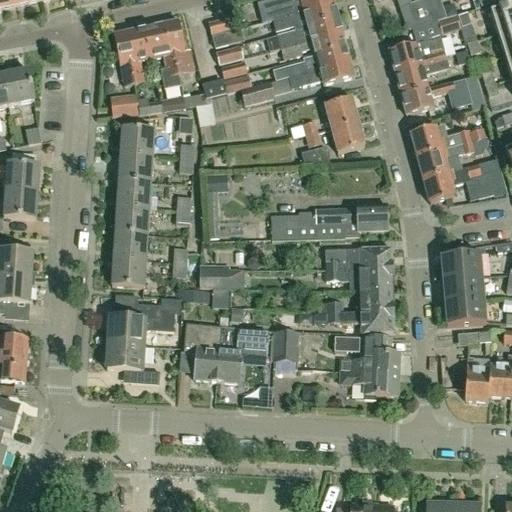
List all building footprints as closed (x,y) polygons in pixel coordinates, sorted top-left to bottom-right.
[(0,0),(0,11),(16,9),(13,0),(0,0)] [(13,0),(16,9),(40,4),(39,0),(13,0)] [(270,13),(272,23),(334,6),(332,0),(300,0),(299,0),(300,5),(270,13)] [(430,26),(422,2),(410,6),(408,0),(374,0),(376,3),(383,0),(397,0),(408,32),(430,26)] [(435,24),(445,20),(439,0),(429,0),(422,2),(430,26),(435,24)] [(294,30),(295,33),(295,34),(338,22),(334,6),(272,23),(276,35),(294,30)] [(511,7),(490,15),(497,37),(511,31),(511,7)] [(384,32),(397,24),(390,13),(377,20),(384,32)] [(467,15),(457,18),(461,30),(471,27),(467,15)] [(445,20),(435,24),(439,38),(461,32),(457,18),(446,22),(445,20)] [(211,39),(235,32),(232,20),(208,26),(211,39)] [(342,36),(338,22),(295,34),(295,33),(276,38),(281,53),(342,36)] [(177,79),(178,78),(194,75),(190,53),(185,54),(178,24),(162,27),(168,59),(173,58),(177,79)] [(144,31),(151,63),(164,60),(166,71),(159,73),(164,92),(180,89),(178,78),(177,79),(173,58),(168,59),(162,27),(144,31)] [(139,65),(151,63),(144,31),(127,35),(134,67),(129,68),(134,88),(144,86),(139,65)] [(511,31),(497,37),(504,59),(511,56),(511,31)] [(124,90),(134,88),(129,68),(134,67),(127,35),(113,38),(124,90)] [(346,51),(342,36),(281,53),(283,64),(302,59),(301,55),(313,51),(315,59),(346,51)] [(388,54),(394,75),(446,61),(440,41),(416,48),(416,47),(388,54)] [(480,56),(476,44),(466,47),(470,59),(480,56)] [(219,69),(243,63),(240,50),(215,56),(219,69)] [(285,71),(289,82),(350,65),(346,51),(315,59),(316,62),(285,71)] [(470,64),(467,53),(456,56),(459,67),(470,64)] [(394,75),(400,99),(428,91),(424,78),(448,72),(446,61),(394,75)] [(355,81),(350,65),(289,82),(291,92),(322,84),(323,90),(355,81)] [(224,82),(247,76),(244,66),(220,71),(224,82)] [(2,78),(8,109),(34,104),(28,72),(2,78)] [(485,88),(495,85),(491,72),(481,75),(485,88)] [(0,78),(0,111),(8,109),(2,78),(0,78)] [(239,94),(251,90),(248,78),(222,84),(222,83),(202,88),(206,102),(226,97),(226,98),(239,95),(239,94)] [(452,85),(428,91),(400,99),(406,119),(433,111),(430,100),(449,95),(453,111),(470,106),(464,83),(452,86),(452,85)] [(239,94),(239,95),(244,110),(274,102),(269,85),(251,90),(239,94)] [(498,98),(495,85),(485,88),(488,101),(498,98)] [(182,101),(184,111),(206,108),(204,98),(182,101)] [(160,105),(162,115),(184,111),(182,101),(160,105)] [(331,133),(358,126),(351,101),(324,108),(331,133)] [(138,118),(136,109),(135,102),(111,105),(113,122),(138,118)] [(160,105),(136,109),(138,118),(162,115),(160,105)] [(195,110),(199,128),(213,126),(210,107),(206,108),(195,110)] [(511,116),(502,120),(498,121),(494,125),(496,131),(504,128),(505,129),(511,127),(511,116)] [(305,139),(317,136),(314,125),(302,128),(290,131),(293,142),(305,139)] [(364,150),(358,126),(331,133),(337,157),(364,150)] [(446,140),(443,128),(411,137),(417,161),(472,146),(469,136),(469,134),(446,140)] [(38,131),(26,133),(29,148),(41,146),(38,131)] [(469,136),(472,146),(482,143),(478,131),(469,134),(469,136)] [(120,158),(152,160),(154,134),(121,132),(120,158)] [(317,136),(305,139),(309,151),(320,148),(317,136)] [(474,155),(472,146),(417,161),(423,183),(447,177),(443,164),(474,155)] [(180,162),(193,163),(194,149),(181,148),(180,162)] [(301,157),(303,168),(329,166),(329,155),(326,155),(325,150),(301,157)] [(150,187),(152,160),(120,158),(118,185),(150,187)] [(193,178),(193,163),(180,162),(178,177),(193,178)] [(495,164),(447,177),(423,183),(429,207),(453,201),(450,189),(469,184),(468,182),(497,174),(495,164)] [(5,194),(37,196),(39,169),(6,167),(5,194)] [(207,194),(228,193),(227,177),(207,177),(207,194)] [(116,211),(149,213),(150,187),(118,185),(116,211)] [(178,188),(176,215),(190,216),(192,189),(178,188)] [(35,223),(37,196),(5,194),(3,220),(35,223)] [(219,242),(217,205),(207,205),(209,242),(219,242)] [(271,221),(272,245),(344,243),(344,241),(359,241),(358,235),(387,234),(386,208),(356,210),(356,212),(315,213),(315,216),(299,217),(299,220),(271,221)] [(147,239),(149,213),(116,211),(115,237),(147,239)] [(190,216),(176,215),(175,229),(189,230),(190,216)] [(113,263),(145,265),(147,239),(115,237),(113,263)] [(0,279),(31,281),(33,256),(8,254),(9,242),(0,241),(0,279)] [(174,252),(173,267),(186,268),(187,253),(174,252)] [(326,277),(393,275),(392,252),(360,253),(325,254),(326,277)] [(440,260),(442,283),(481,280),(479,256),(440,260)] [(145,265),(113,263),(111,290),(143,292),(145,265)] [(186,268),(173,267),(172,281),(185,281),(186,268)] [(199,292),(242,292),(242,273),(229,273),(229,268),(199,268),(199,292)] [(393,294),(393,275),(326,277),(326,285),(340,284),(340,285),(349,285),(349,295),(355,295),(361,295),(393,294)] [(30,307),(31,281),(0,279),(0,317),(5,317),(5,305),(30,307)] [(483,303),(481,280),(442,283),(444,307),(483,303)] [(203,294),(182,293),(181,305),(202,306),(203,294)] [(355,316),(394,315),(393,294),(361,295),(355,295),(355,316)] [(263,295),(242,300),(245,315),(266,310),(263,295)] [(109,321),(108,347),(143,350),(144,333),(172,335),(174,313),(179,313),(180,304),(164,303),(163,312),(128,310),(127,322),(109,321)] [(485,327),(483,303),(444,307),(446,330),(485,327)] [(317,307),(317,317),(342,316),(342,306),(317,307)] [(348,316),(342,316),(317,317),(313,317),(313,327),(341,326),(341,327),(362,327),(362,337),(394,336),(394,315),(355,316),(348,316)] [(194,384),(216,385),(221,331),(185,328),(183,356),(196,358),(194,384)] [(237,332),(227,332),(221,331),(216,385),(239,387),(242,356),(237,356),(239,333),(237,332)] [(298,366),(300,337),(274,335),(271,364),(298,366)] [(489,335),(477,336),(478,346),(490,345),(489,335)] [(503,348),(511,348),(511,335),(504,335),(503,348)] [(390,356),(391,341),(348,339),(348,351),(351,351),(360,352),(360,364),(340,363),(339,375),(398,379),(399,357),(390,356)] [(0,383),(3,384),(24,386),(26,355),(27,343),(0,340),(0,383)] [(142,375),(143,350),(108,347),(107,352),(103,354),(102,366),(106,368),(106,373),(130,374),(130,387),(158,389),(159,376),(142,375)] [(488,401),(489,401),(511,402),(511,381),(511,360),(507,360),(507,370),(489,369),(489,373),(488,401)] [(489,406),(489,401),(488,401),(489,373),(473,372),(473,363),(467,363),(464,405),(489,406)] [(398,379),(339,375),(338,388),(364,389),(363,404),(375,404),(375,399),(397,400),(398,379)] [(0,433),(11,437),(19,410),(0,404),(0,433)] [(149,437),(148,472),(183,473),(184,438),(149,437)] [(375,463),(374,442),(360,443),(361,464),(375,463)] [(460,451),(460,470),(475,470),(475,451),(460,451)]
